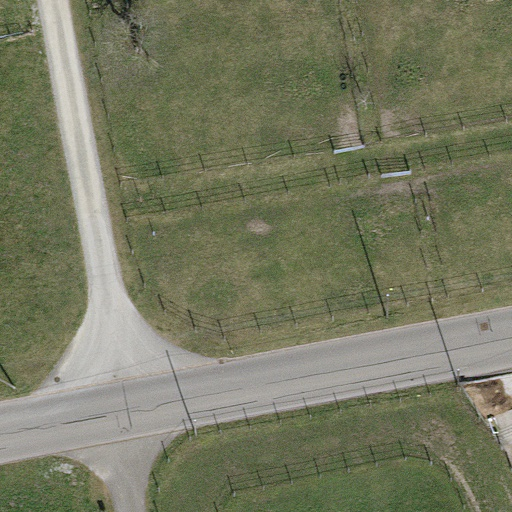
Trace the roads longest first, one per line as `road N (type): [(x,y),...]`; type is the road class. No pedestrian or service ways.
road 1 (tertiary): [(0,436),(511,342)]
road 2 (track): [(136,511),(118,411),(110,289),(54,0)]
